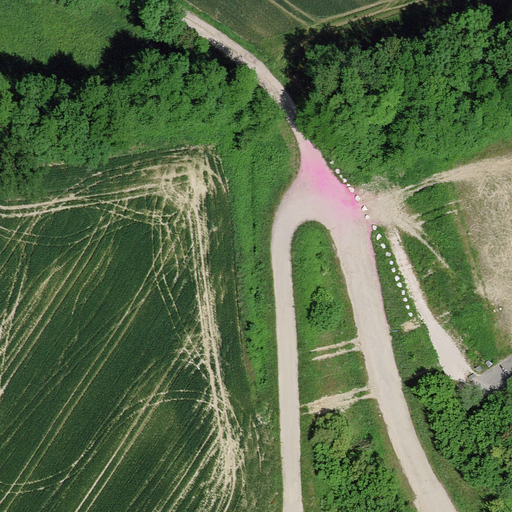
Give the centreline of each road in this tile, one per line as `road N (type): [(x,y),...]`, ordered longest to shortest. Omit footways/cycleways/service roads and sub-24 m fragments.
road 1 (unclassified): [(436,511),(394,413),(347,223),(338,209),(316,203)]
road 2 (unclassified): [(293,511),(281,243),(289,216),(316,203)]
road 3 (track): [(316,203),(306,141),(287,98),(210,34),(150,0)]
road 4 (track): [(347,223),(391,211),(414,228),(462,378),(474,393),(491,387)]
